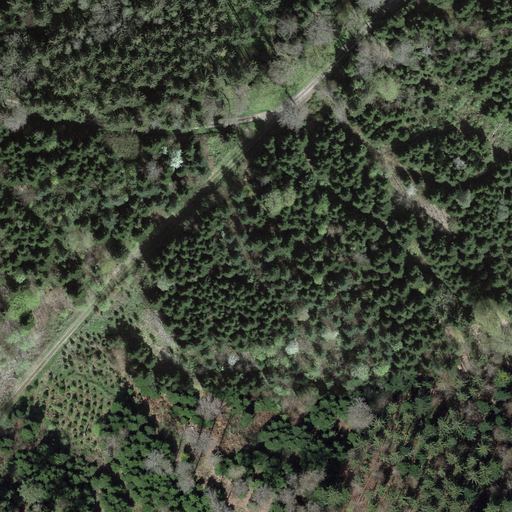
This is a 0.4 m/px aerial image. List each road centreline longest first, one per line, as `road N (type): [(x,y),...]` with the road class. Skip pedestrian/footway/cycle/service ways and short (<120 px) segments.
road 1 (track): [(395,0),(275,116),(136,126),(0,99)]
road 2 (track): [(0,413),(275,116)]
